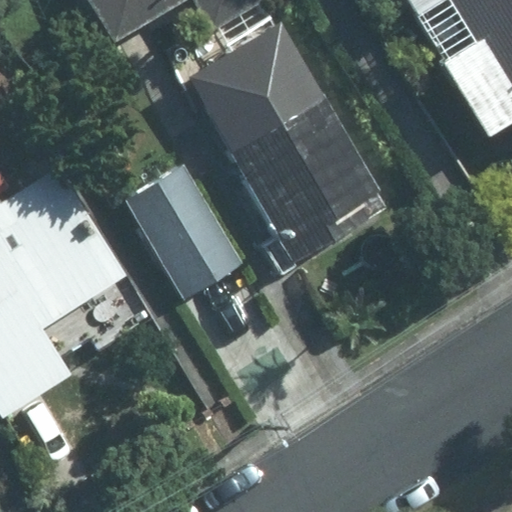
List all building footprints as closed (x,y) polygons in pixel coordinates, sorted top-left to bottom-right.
[(199,79),(297,23),(284,0),(86,0),(113,47),(165,18),(199,79)] [(511,0),(416,0),(506,157),(511,153),(511,0)] [(297,23),(199,79),(301,261),(400,206),(297,23)] [(173,134),(112,167),(183,297),(244,264),(173,134)] [(11,168),(0,174),(0,420),(162,324),(54,142),(11,168)] [(0,174),(11,168),(0,149),(0,174)]
